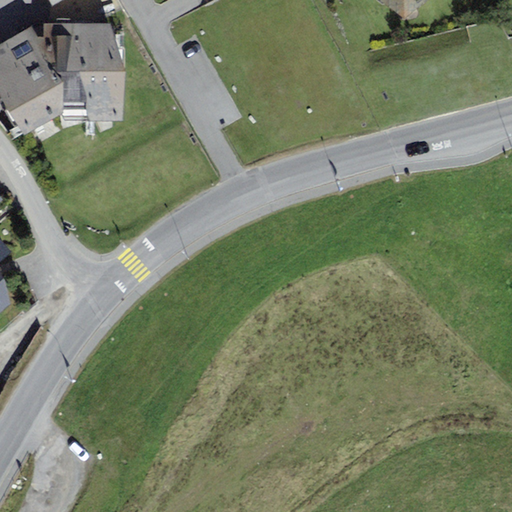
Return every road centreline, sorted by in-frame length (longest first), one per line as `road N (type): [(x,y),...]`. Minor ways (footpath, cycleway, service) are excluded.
road 1 (unclassified): [(104,294),(175,234),(243,195),(511,114)]
road 2 (unclassified): [(0,454),(104,294)]
road 3 (residential): [(104,294),(52,238),(0,145)]
